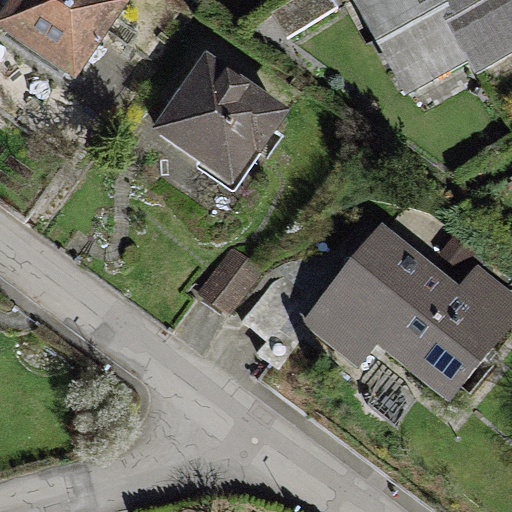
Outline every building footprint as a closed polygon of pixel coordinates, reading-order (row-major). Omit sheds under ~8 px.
[(159,6),(149,0),(50,0),(29,33),(110,83),(159,6)] [(435,99),(494,65),(455,0),(382,0),(378,3),(435,99)] [(511,0),(455,0),(494,65),(501,77),(511,70),(511,0)] [(307,119),(228,64),(178,135),(257,190),(307,119)] [(467,290),(388,229),(312,325),(370,370),(390,345),(465,404),(511,344),(511,301),(478,276),(467,290)]
